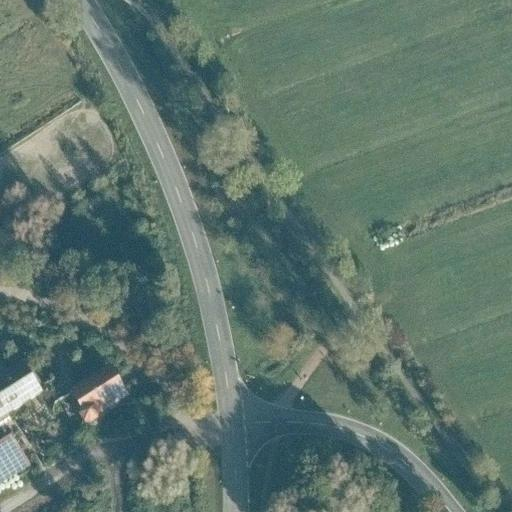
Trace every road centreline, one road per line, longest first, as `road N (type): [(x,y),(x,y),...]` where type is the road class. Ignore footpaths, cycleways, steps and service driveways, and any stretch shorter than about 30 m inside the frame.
road 1 (tertiary): [(78,0),(173,184),(207,291),(234,427)]
road 2 (tertiary): [(451,511),(377,444),(330,428),(234,427)]
